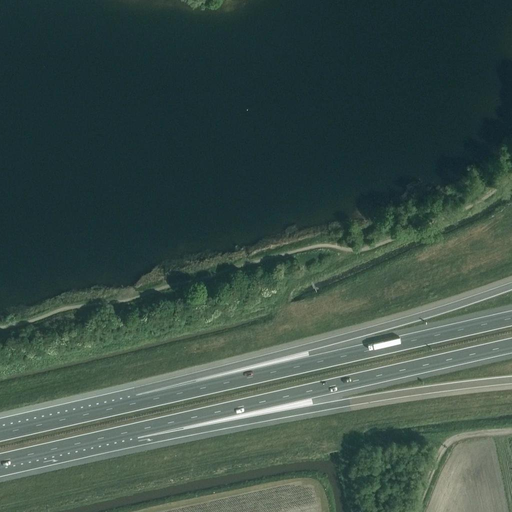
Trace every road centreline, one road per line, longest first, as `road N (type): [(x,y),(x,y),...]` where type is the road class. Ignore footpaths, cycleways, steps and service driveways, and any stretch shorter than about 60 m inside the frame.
road 1 (motorway): [(511,286),(340,341),(187,377),(138,401)]
road 2 (motorway): [(133,430),(511,345)]
road 3 (motorway): [(511,317),(138,401)]
road 4 (motorway): [(133,430),(511,382)]
road 5 (motorway): [(138,401),(0,433)]
road 6 (motorway): [(0,461),(133,430)]
